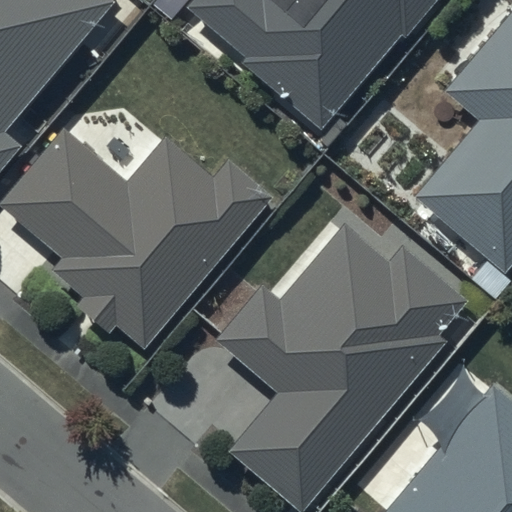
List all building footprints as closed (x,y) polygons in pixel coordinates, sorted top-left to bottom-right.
[(114,3),(110,0),(0,0),(0,170),(21,146),(5,133),(114,3)] [(190,0),(185,7),(244,57),(241,62),(323,132),(434,0),(190,0)] [(511,11),(446,91),(480,120),(417,194),(505,267),(511,258),(511,11)] [(125,182),(63,129),(0,202),(0,205),(62,258),(51,271),(83,298),(75,307),(108,335),(116,325),(144,349),(273,197),(228,158),(213,176),(165,135),(125,182)] [(469,301),(402,243),(387,260),(347,225),(280,302),(264,288),(219,340),(280,393),(231,450),(301,510),(446,342),(439,336),(469,301)] [(511,511),(511,401),(493,386),(386,511),(511,511)]
